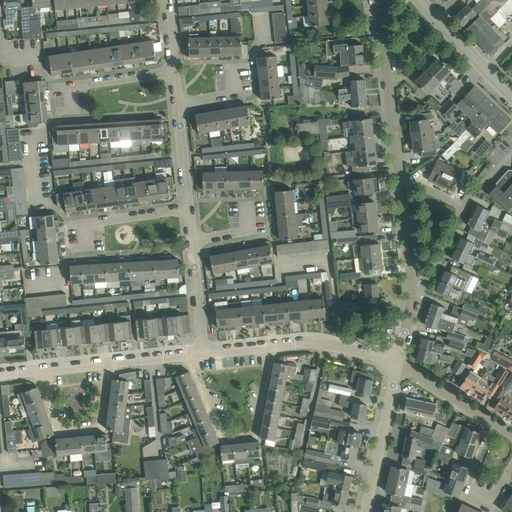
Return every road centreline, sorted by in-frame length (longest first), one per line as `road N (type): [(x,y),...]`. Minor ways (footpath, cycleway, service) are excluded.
road 1 (residential): [(398,361),(411,292),(378,0)]
road 2 (residential): [(187,354),(222,437),(255,434),(272,345)]
road 3 (residential): [(35,370),(59,431),(100,426),(109,362)]
road 4 (residential): [(365,511),(398,361)]
road 5 (residential): [(511,437),(398,361)]
road 6 (residential): [(72,109),(70,88),(176,68)]
road 7 (residential): [(272,345),(328,343),(398,361)]
road 8 (residential): [(87,248),(86,224),(189,208)]
